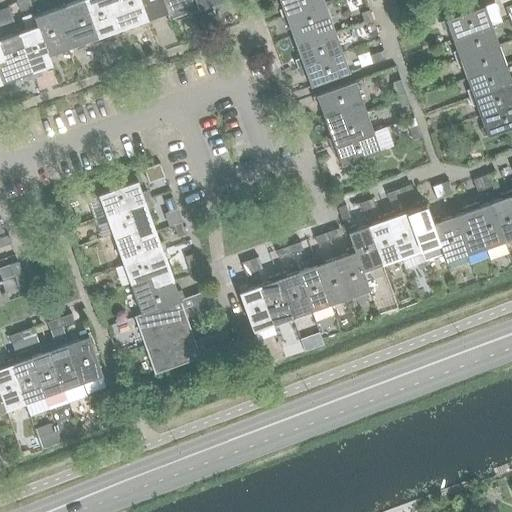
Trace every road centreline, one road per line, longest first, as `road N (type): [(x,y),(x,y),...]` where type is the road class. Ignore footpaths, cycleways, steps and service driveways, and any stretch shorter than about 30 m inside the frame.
road 1 (primary): [(52,511),(511,336)]
road 2 (residential): [(0,163),(188,116),(225,123)]
